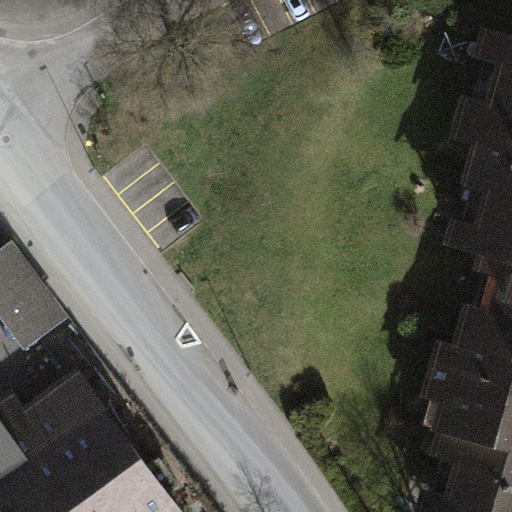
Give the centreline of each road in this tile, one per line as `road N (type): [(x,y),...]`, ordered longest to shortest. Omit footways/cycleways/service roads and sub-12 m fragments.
road 1 (residential): [(0,152),(283,511)]
road 2 (residential): [(0,102),(171,0)]
